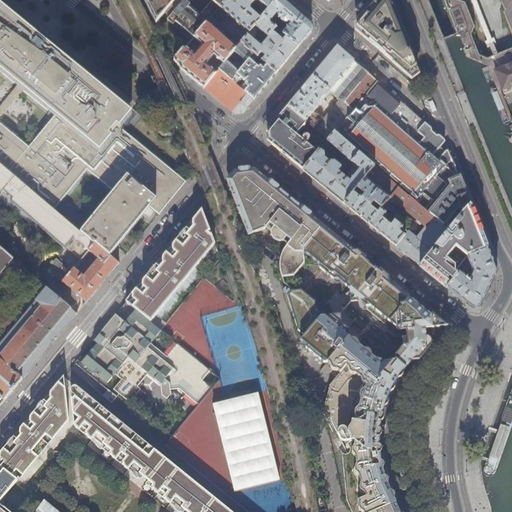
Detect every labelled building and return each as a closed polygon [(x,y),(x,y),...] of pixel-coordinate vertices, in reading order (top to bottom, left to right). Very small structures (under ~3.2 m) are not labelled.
[(143,0),(155,23),(165,12),(175,0),(143,0)] [(210,0),(200,12),(185,0),(175,0),(165,12),(170,17),(168,20),(191,40),(193,38),(206,23),(219,7),(225,0),(210,0)] [(225,0),(219,7),(249,33),(255,26),(260,19),(250,10),(254,5),(265,13),(276,0),(225,0)] [(283,0),(276,0),(265,13),(262,17),(269,22),(277,12),(280,15),(278,17),(280,19),(280,20),(285,23),(287,24),(288,22),(291,24),(282,34),(285,37),(298,47),(311,31),(310,23),(292,7),(283,0)] [(393,14),(386,0),(374,0),(370,6),(356,23),(356,31),(363,37),(399,68),(411,78),(417,74),(393,14)] [(120,129),(131,114),(85,77),(60,56),(12,17),(0,6),(0,70),(54,116),(99,154),(120,129)] [(262,17),(260,19),(255,26),(269,38),(260,47),(247,35),(240,43),(258,58),(261,61),(276,74),(286,61),(298,47),(285,37),(282,40),(276,35),(279,31),(269,22),(262,17)] [(206,23),(193,38),(202,46),(194,56),(184,48),(173,62),(178,66),(180,70),(185,74),(203,88),(215,74),(204,65),(213,56),(223,64),(225,61),(234,51),(235,49),(206,23)] [(240,43),(235,49),(234,51),(246,62),(238,72),(225,61),(223,64),(219,69),(236,84),(241,79),(244,81),(239,87),(254,100),(265,87),(276,74),(261,61),(256,66),(253,64),(258,58),(240,43)] [(344,54),(337,47),(322,65),(312,77),(329,92),(339,100),(352,111),(377,82),(344,54)] [(511,64),(494,71),(502,93),(511,88),(511,64)] [(219,69),(215,74),(203,88),(219,102),(233,113),(244,112),(248,106),(254,100),(239,87),(236,84),(219,69)] [(325,102),(322,100),(329,92),(312,77),(299,92),(287,107),(309,125),(317,115),(316,113),(317,112),(314,109),(319,104),(322,106),(325,102)] [(430,129),(377,82),(352,111),(333,133),(374,167),(447,229),(469,204),(464,193),(458,176),(457,172),(454,166),(451,156),(450,157),(447,150),(444,150),(439,146),(444,142),(443,140),(430,129)] [(333,133),(352,111),(339,100),(314,130),(327,140),(333,133)] [(309,125),(287,107),(276,119),(265,133),(266,140),(284,155),(302,170),(319,150),(326,141),(327,140),(314,130),(309,125)] [(0,164),(53,210),(86,170),(99,154),(54,116),(28,146),(0,123),(0,164)] [(99,154),(86,170),(113,192),(120,183),(150,207),(159,215),(173,197),(185,182),(170,170),(120,129),(99,154)] [(374,167),(333,133),(327,140),(326,141),(354,165),(347,173),(348,175),(345,179),(337,172),(340,168),(333,162),(329,162),(328,163),(323,158),(323,157),(323,154),(319,150),(302,170),(313,179),(333,195),(343,204),(374,167)] [(0,192),(64,247),(80,260),(88,251),(93,244),(79,232),(53,210),(0,164),(0,192)] [(447,229),(374,167),(343,204),(354,213),(368,224),(380,210),(384,214),(391,220),(407,233),(395,246),(407,256),(418,265),(448,231),(447,229)] [(274,185),(254,169),(234,171),(230,175),(226,180),(248,237),(265,230),(268,225),(273,230),(270,234),(270,236),(271,238),(272,241),(273,242),(275,243),(278,244),(279,244),(281,244),(282,243),(285,240),(290,244),(284,250),(282,254),(279,260),(279,262),(279,268),(279,272),(280,278),(292,276),(303,263),(303,259),(302,251),(323,225),(316,220),(274,185)] [(150,207),(120,183),(113,192),(79,232),(93,244),(94,243),(109,255),(124,237),(150,207)] [(476,222),(469,204),(447,229),(448,231),(418,265),(431,275),(445,287),(458,272),(455,270),(466,256),(487,248),(485,243),(476,222)] [(151,322),(215,245),(210,234),(201,210),(188,226),(135,290),(125,302),(151,322)] [(407,233),(391,220),(387,224),(381,219),(384,214),(380,210),(368,224),(381,235),(395,246),(407,233)] [(357,253),(323,225),(302,251),(303,259),(304,255),(307,254),(319,264),(320,268),(333,279),(340,278),(347,283),(346,285),(350,288),(350,292),(366,305),(370,305),(393,324),(397,324),(400,326),(408,316),(424,331),(424,329),(446,327),(446,326),(431,314),(406,294),(382,274),(357,253)] [(93,244),(88,251),(98,260),(83,278),(73,268),(62,281),(86,302),(95,291),(118,263),(109,255),(94,243),(93,244)] [(0,273),(8,263),(42,293),(8,334),(0,343),(0,396),(4,400),(15,388),(17,385),(21,380),(43,353),(76,314),(37,281),(0,248),(0,273)] [(496,271),(487,248),(466,256),(455,270),(458,272),(445,287),(471,309),(479,307),(489,286),(496,271)] [(56,277),(62,281),(73,268),(65,262),(62,265),(54,259),(52,262),(50,260),(48,263),(49,264),(47,267),(58,275),(56,277)] [(222,290),(227,285),(221,280),(217,286),(222,290)] [(341,331),(341,324),(331,316),(326,316),(322,313),(320,315),(314,310),(313,303),(299,292),(290,293),(287,297),(299,332),(306,338),(302,343),(326,362),(347,337),(341,331)] [(151,322),(125,302),(124,303),(133,311),(149,324),(151,322)] [(163,356),(149,345),(159,333),(149,324),(133,311),(123,324),(114,316),(93,341),(96,345),(87,356),(85,355),(84,356),(83,356),(82,357),(82,358),(83,360),(83,361),(81,363),(106,384),(114,375),(120,380),(113,389),(132,406),(143,394),(136,388),(146,376),(159,386),(160,397),(165,401),(169,397),(169,392),(178,390),(184,396),(181,399),(194,410),(211,390),(201,382),(209,373),(173,344),(163,356)] [(430,339),(429,338),(428,338),(425,338),(424,331),(408,316),(400,326),(401,332),(406,331),(408,341),(408,343),(409,344),(408,345),(407,346),(406,347),(402,347),(401,349),(414,360),(418,360),(424,353),(431,345),(431,341),(430,339)] [(405,369),(411,360),(414,360),(401,349),(395,357),(395,360),(384,361),(350,333),(349,335),(382,362),(396,361),(405,369)] [(395,385),(398,381),(398,379),(400,376),(401,375),(401,373),(405,369),(396,361),(382,362),(349,335),(347,337),(326,362),(329,365),(331,369),(333,370),(337,371),(339,373),(329,385),(323,412),(330,414),(331,419),(330,419),(339,437),(349,433),(350,436),(350,439),(354,439),(354,443),(351,448),(351,450),(354,456),(356,462),(354,468),(355,471),(358,476),(360,482),(359,488),(360,490),(365,495),(366,498),(358,501),(359,503),(358,508),(360,511),(361,511),(375,511),(395,504),(393,500),(393,497),(391,494),(390,491),(391,489),(389,484),(387,483),(385,477),(385,476),(386,475),(385,468),(383,468),(381,459),(382,458),(381,452),(380,451),(380,447),(379,445),(378,445),(378,440),(383,439),(383,433),(384,427),(379,425),(379,420),(381,418),(382,413),(384,413),(385,407),(384,406),(387,399),(389,399),(391,393),(390,392),(393,386),(395,385)] [(68,422),(64,378),(58,385),(25,424),(0,454),(0,467),(3,471),(16,481),(17,479),(20,481),(68,422)] [(158,454),(86,396),(83,399),(77,393),(77,392),(77,390),(77,389),(77,388),(75,387),(73,387),(72,387),(70,388),(70,389),(69,390),(69,391),(70,393),(71,394),(72,395),(72,398),(70,398),(74,427),(137,478),(158,454)] [(493,474),(496,471),(511,424),(511,389),(485,467),(485,471),(487,474),(490,475),(493,474)] [(257,394),(212,405),(234,493),(278,483),(257,394)] [(157,494),(177,470),(158,454),(137,478),(140,481),(143,478),(148,482),(145,485),(157,494)] [(228,511),(177,470),(157,494),(178,511),(228,511)] [(0,502),(17,482),(16,481),(3,471),(0,474),(0,502)] [(56,511),(44,502),(36,511),(56,511)]
